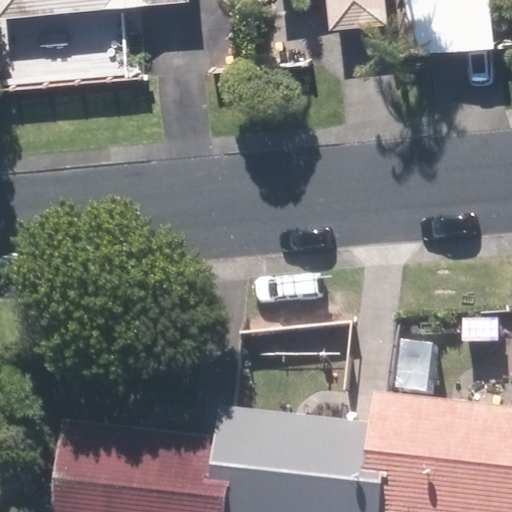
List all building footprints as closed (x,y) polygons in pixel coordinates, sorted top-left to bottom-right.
[(198,0),(5,0),(8,27),(199,11),(198,0)] [(385,17),(383,0),(323,0),(325,23),(385,17)] [(373,430),(391,431),(380,511),(511,511),(511,415),(377,400),(373,430)] [(380,511),(391,431),(373,430),(222,411),(218,445),(237,448),(229,511),(380,511)] [(229,511),(237,448),(218,445),(65,427),(54,511),(229,511)]
